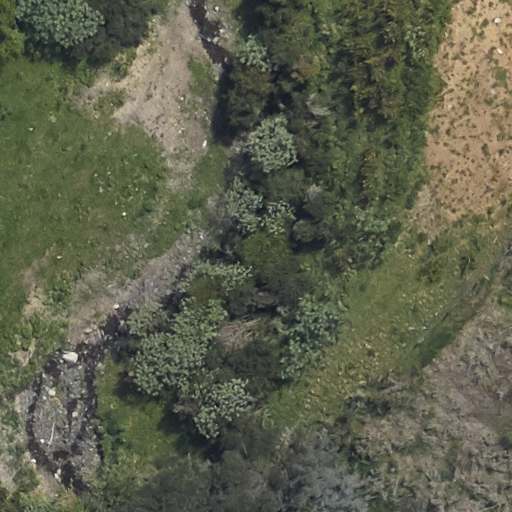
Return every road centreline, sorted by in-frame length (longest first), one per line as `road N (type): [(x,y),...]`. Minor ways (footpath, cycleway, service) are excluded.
road 1 (track): [(206,0),(133,124),(0,282)]
road 2 (track): [(412,0),(428,75),(472,140),(511,149)]
